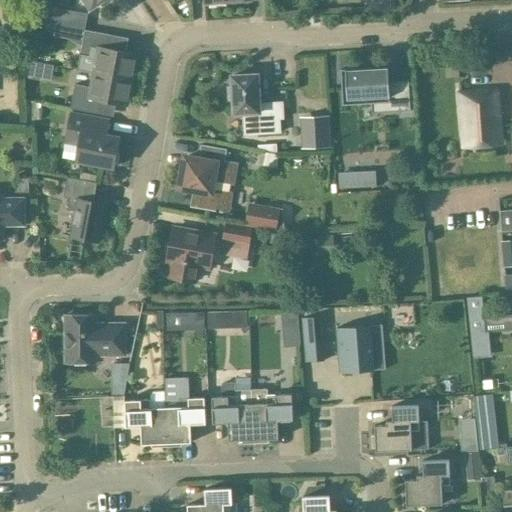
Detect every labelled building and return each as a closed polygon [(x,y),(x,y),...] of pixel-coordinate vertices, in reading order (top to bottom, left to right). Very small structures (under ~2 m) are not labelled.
[(106,0),(82,0),(90,11),(106,0)] [(58,9),(55,25),(85,30),(88,15),(58,9)] [(49,33),(53,34),(55,25),(45,23),(45,26),(49,33)] [(92,59),(89,73),(133,80),(137,55),(108,49),(111,36),(85,31),(80,56),(92,59)] [(34,62),(25,60),(26,77),(31,78),(34,62)] [(343,105),(387,102),(388,114),(411,112),(408,80),(389,82),(388,68),(340,71),(343,105)] [(128,106),(133,80),(89,73),(87,88),(75,86),(70,111),(96,115),(98,101),(128,106)] [(232,86),(227,86),(227,102),(233,102),(234,114),(243,114),(244,135),(261,134),(276,133),(280,133),(279,119),(283,119),(282,102),(259,103),(257,75),(232,77),(232,86)] [(503,145),(498,88),(458,92),(462,149),(503,145)] [(63,158),(77,161),(114,168),(119,138),(92,133),(95,119),(71,114),(67,135),(63,158)] [(302,133),(303,149),(331,148),(330,132),(302,133)] [(235,162),(225,160),(226,148),(201,145),(199,160),(185,158),(180,188),(195,191),(193,203),(226,209),(235,162)] [(375,171),(339,173),(339,189),(376,187),(375,171)] [(17,178),(17,192),(29,192),(29,178),(17,178)] [(97,184),(67,178),(63,198),(69,199),(67,211),(75,213),(71,237),(99,243),(106,205),(93,203),(97,184)] [(3,200),(2,196),(0,195),(0,239),(3,239),(3,226),(24,226),(24,200),(3,200)] [(282,208),(249,203),(245,224),(245,226),(284,232),(282,208)] [(253,227),(245,226),(245,224),(225,221),(220,254),(248,259),(253,227)] [(511,224),(501,225),(502,235),(511,234),(511,224)] [(215,237),(174,229),(171,243),(169,242),(165,245),(164,252),(166,255),(169,256),(168,261),(174,262),(171,277),(194,282),(197,266),(209,268),(215,237)] [(335,234),(317,235),(318,251),(336,250),(335,234)] [(511,239),(503,241),(501,241),(502,253),(511,252),(511,239)] [(511,252),(502,253),(503,266),(505,266),(511,265),(511,252)] [(482,297),(466,298),(470,334),(485,333),(482,297)] [(246,309),(208,310),(208,327),(247,326),(246,309)] [(205,310),(167,310),(168,328),(206,327),(205,310)] [(298,310),(282,311),(284,337),(300,336),(298,310)] [(487,330),(511,327),(511,313),(490,316),(490,317),(486,317),(487,330)] [(96,324),(96,316),(65,316),(65,363),(96,363),(96,356),(125,356),(125,324),(96,324)] [(302,318),(304,342),(323,341),(321,316),(302,318)] [(370,325),(337,328),(340,373),(373,370),(370,325)] [(126,379),(111,379),(111,395),(123,394),(126,379)] [(252,390),(254,444),(268,443),(268,440),(278,440),(278,422),(293,421),(292,394),(267,395),(267,389),(252,390)] [(239,444),(254,444),(252,390),(236,390),(236,397),(212,397),(213,424),(228,424),(229,442),(239,441),(239,444)] [(185,391),(164,392),(167,447),(181,447),(181,444),(191,443),(190,425),(206,424),(204,398),(188,398),(188,393),(185,391)] [(167,447),(164,392),(153,392),(150,396),(151,400),(125,401),(126,428),(141,427),(142,445),(152,445),(152,448),(167,447)] [(495,412),(493,392),(474,395),(477,414),(495,412)] [(428,450),(427,421),(419,421),(418,406),(392,407),(392,422),(386,422),(386,426),(374,426),(375,437),(372,437),(372,449),(375,449),(376,452),(428,450)] [(477,441),(463,442),(463,452),(478,451),(477,441)] [(465,453),(467,471),(479,470),(478,452),(465,453)] [(450,486),(449,460),(422,461),(423,476),(417,477),(417,480),(405,481),(406,491),(402,491),(403,503),(406,503),(406,507),(442,505),(442,486),(450,486)] [(497,491),(496,474),(483,476),(484,492),(497,491)] [(269,482),(255,482),(255,493),(269,493),(269,482)] [(236,511),(236,503),(232,503),(231,488),(205,489),(205,505),(187,505),(187,511),(236,511)] [(511,506),(511,490),(503,491),(504,507),(511,506)] [(330,511),(329,496),(303,497),(303,511),(336,511),(337,511),(330,511)] [(503,511),(502,497),(485,499),(486,511),(503,511)]
